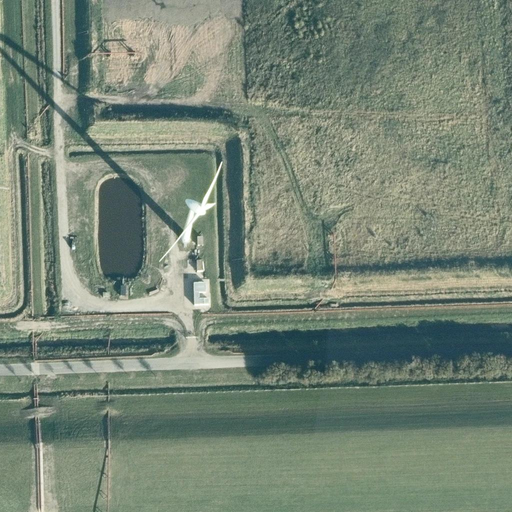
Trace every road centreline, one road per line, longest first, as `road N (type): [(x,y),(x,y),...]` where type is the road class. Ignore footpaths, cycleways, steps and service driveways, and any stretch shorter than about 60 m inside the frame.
road 1 (unclassified): [(511,351),(0,370)]
road 2 (track): [(57,0),(63,304),(193,301),(196,363)]
